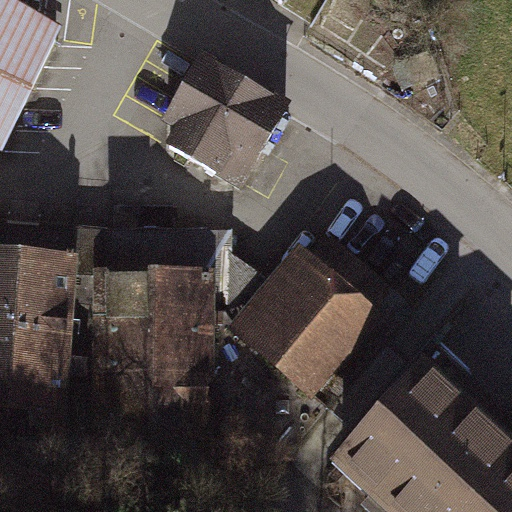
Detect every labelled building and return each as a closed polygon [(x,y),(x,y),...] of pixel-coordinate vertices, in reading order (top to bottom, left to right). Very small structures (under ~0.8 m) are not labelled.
[(56,39),(0,4),(0,151),(3,153),(56,39)] [(287,110),(203,62),(168,120),(182,128),(170,148),(241,189),(287,110)] [(378,309),(296,236),(221,319),(303,392),(378,309)] [(0,359),(55,364),(64,246),(0,241),(0,359)] [(205,258),(83,262),(86,363),(208,359),(205,258)] [(511,511),(511,435),(407,338),(310,441),(386,511),(511,511)]
